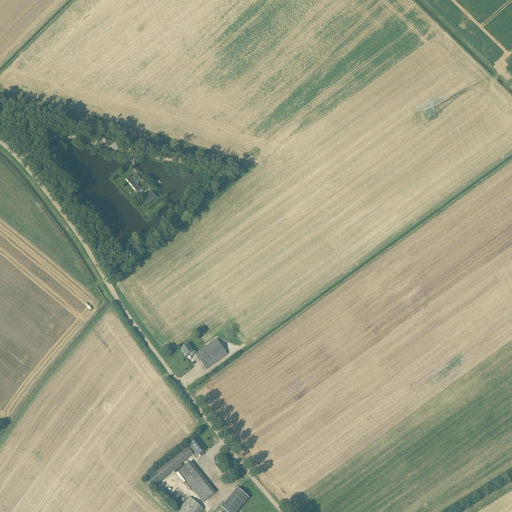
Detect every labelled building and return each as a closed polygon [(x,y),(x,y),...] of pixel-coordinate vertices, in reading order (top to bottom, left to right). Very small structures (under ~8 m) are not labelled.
[(136,183),(130,176),(126,179),(137,192),(141,189),(137,184),(138,184),(137,183),(136,183)] [(152,192),(143,200),(148,205),(157,198),(152,192)] [(228,355),(217,339),(206,347),(195,355),(206,370),(228,355)] [(187,345),(186,343),(182,346),(184,348),(181,350),(186,357),(190,354),(191,356),(196,353),(192,347),(190,348),(188,345),(187,345)] [(206,450),(197,439),(190,444),(199,455),(206,450)] [(191,452),(194,450),(191,447),(189,449),(187,446),(155,472),(146,479),(152,487),(161,480),(162,480),(173,471),(175,473),(178,471),(203,503),(216,493),(190,462),(192,460),(190,457),(193,454),(191,452)] [(201,511),(204,509),(190,497),(176,511),(201,511)]
